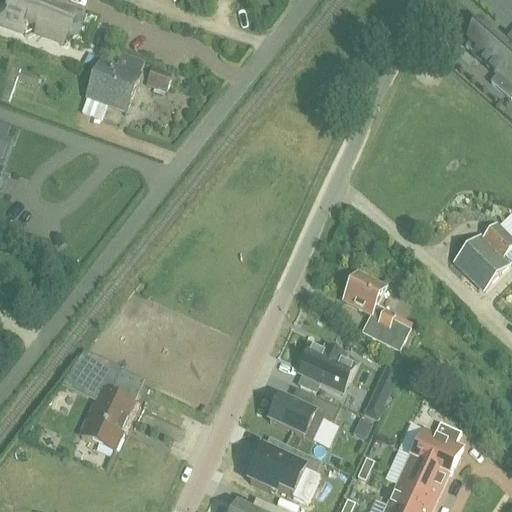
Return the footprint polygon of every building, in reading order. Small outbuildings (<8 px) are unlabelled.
[(0,0),(0,5),(3,7),(0,14),(0,27),(23,35),(25,27),(39,31),(37,36),(62,44),(72,17),(56,11),(59,3),(50,0),(0,0)] [(511,40),(506,48),(483,28),(465,49),(497,77),(491,84),(511,102),(511,101),(511,40)] [(87,101),(88,101),(83,115),(102,122),(107,108),(126,115),(126,116),(127,116),(141,78),(136,76),(141,61),(123,54),(120,61),(120,60),(116,69),(101,63),(100,64),(101,64),(87,101)] [(40,80),(21,74),(5,68),(0,80),(0,102),(10,106),(18,83),(38,90),(40,80)] [(165,95),(172,77),(153,70),(147,88),(165,95)] [(0,179),(11,148),(5,146),(9,135),(0,132),(0,179)] [(511,265),(511,242),(497,228),(482,242),(480,239),(454,265),(483,295),(509,269),(511,265)] [(398,356),(409,333),(392,324),(394,319),(376,310),(386,290),(357,276),(342,305),(369,318),(360,336),(398,356)] [(325,350),(324,353),(313,348),(299,377),(343,397),(356,368),(345,363),(347,360),(325,350)] [(386,368),(366,414),(376,418),(395,375),(386,368)] [(131,425),(138,408),(102,391),(80,438),(113,453),(127,423),(131,425)] [(319,403),(313,415),(287,404),(286,406),(283,404),(277,417),(281,418),(276,428),(320,448),(330,425),(341,430),(347,416),(319,403)] [(462,437),(441,427),(435,438),(424,433),(412,460),(449,478),(451,479),(464,452),(457,448),(462,437)] [(511,464),(511,458),(497,443),(485,455),(504,472),(511,464)] [(254,465),(247,479),(251,481),(249,485),(276,497),(278,492),(294,499),(306,474),(319,480),(325,467),(285,449),(280,458),(265,451),(258,467),(254,465)] [(449,478),(412,460),(399,488),(436,506),(449,478)] [(362,472),(370,475),(375,466),(367,462),(362,472)] [(370,475),(362,472),(358,481),(366,485),(370,475)] [(399,488),(389,509),(395,511),(432,511),(436,506),(399,488)] [(348,503),(343,511),(353,511),(356,507),(348,503)]
